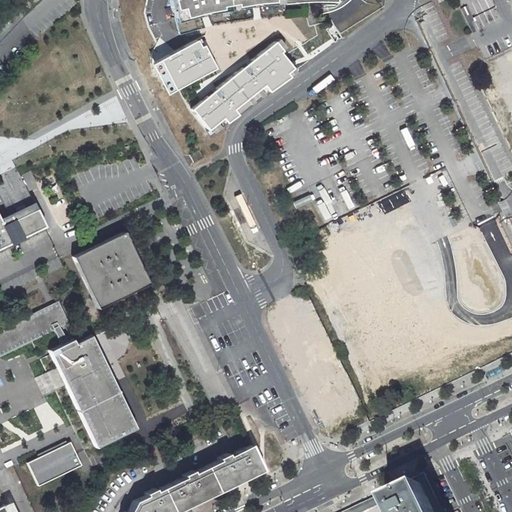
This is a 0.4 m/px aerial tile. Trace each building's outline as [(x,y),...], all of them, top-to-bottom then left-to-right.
[(237,9),(249,7),(251,7),(251,4),(258,3),(259,6),(289,3),(313,1),(316,15),(331,11),(334,10),(336,9),(341,7),(341,6),(345,4),(347,2),(348,0),(169,0),(175,22),(200,16),(199,13),(202,12),(206,12),(207,14),(237,9)] [(213,68),(198,38),(161,57),(176,87),(213,68)] [(280,50),(273,42),(188,108),(207,134),(234,114),(230,109),(262,86),(265,91),(293,72),(277,52),(280,50)] [(511,121),(511,57),(488,68),(511,121)] [(193,162),(202,157),(199,150),(190,155),(193,162)] [(315,251),(376,395),(511,337),(511,258),(495,219),(425,248),(416,226),(345,256),(339,241),(315,251)] [(379,220),(347,236),(354,252),(387,236),(379,220)] [(0,246),(9,242),(0,222),(0,246)] [(121,235),(75,257),(98,304),(143,281),(121,235)] [(297,325),(300,333),(277,342),(286,366),(308,358),(324,400),(339,394),(310,320),(297,325)] [(90,335),(50,354),(94,446),(134,427),(90,335)] [(171,511),(261,470),(249,444),(227,455),(226,453),(217,457),(218,459),(192,472),(191,470),(182,474),(183,476),(154,490),(153,488),(144,492),(145,494),(133,500),(126,511),(124,511),(123,511),(171,511)] [(392,499),(398,511),(439,511),(425,483),(392,499)] [(398,511),(392,499),(364,511),(398,511)]
